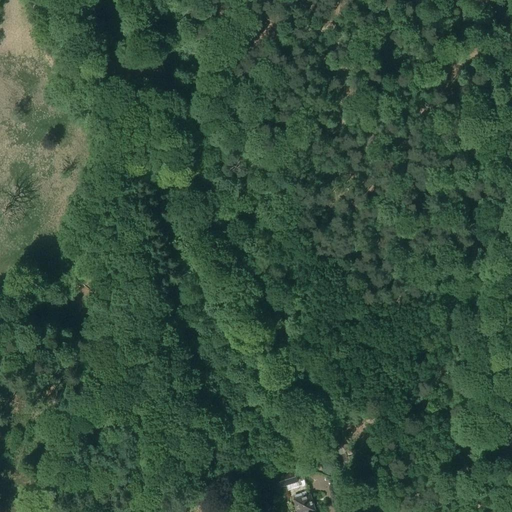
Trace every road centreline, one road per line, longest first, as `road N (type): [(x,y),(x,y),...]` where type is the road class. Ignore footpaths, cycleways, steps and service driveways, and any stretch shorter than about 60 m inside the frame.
road 1 (unclassified): [(350,511),(327,405),(236,248),(147,0)]
road 2 (track): [(360,0),(417,223),(406,259),(389,275),(329,296),(301,354)]
road 3 (track): [(493,482),(419,419),(301,354)]
